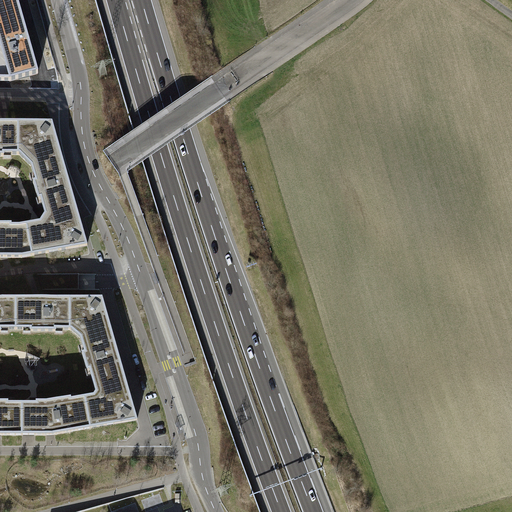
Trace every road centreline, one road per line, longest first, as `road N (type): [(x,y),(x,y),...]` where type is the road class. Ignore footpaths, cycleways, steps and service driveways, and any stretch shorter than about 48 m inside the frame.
road 1 (motorway): [(313,511),(142,0)]
road 2 (motorway): [(115,0),(185,235),(282,511)]
road 3 (residential): [(58,0),(90,165),(137,264),(215,511)]
road 4 (unclassified): [(348,0),(117,159)]
road 5 (track): [(54,511),(203,476)]
